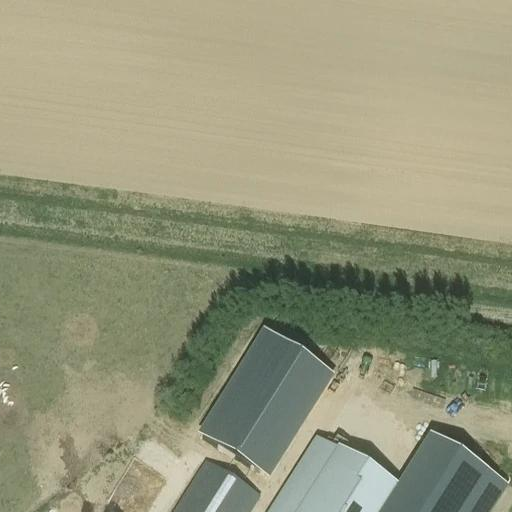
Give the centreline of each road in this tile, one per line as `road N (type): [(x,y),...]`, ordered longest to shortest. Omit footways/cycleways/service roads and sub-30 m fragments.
road 1 (track): [(0,250),(511,318)]
road 2 (track): [(264,285),(192,322),(0,478)]
